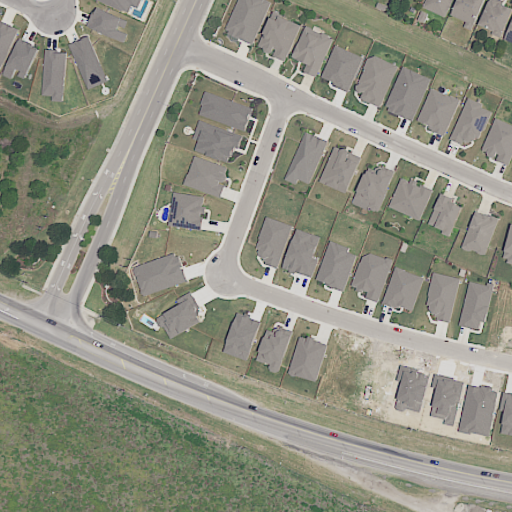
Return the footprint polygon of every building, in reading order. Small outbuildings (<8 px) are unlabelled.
[(94,0),(128,14),(132,7),(137,9),(141,0),(94,0)] [(270,2),(265,0),(237,0),(224,32),(252,44),(270,2)] [(428,0),(455,0),(447,18),(425,8),(428,0)] [(485,0),(475,25),(452,15),(458,0),(485,0)] [(511,11),(491,2),(480,26),(502,36),(511,14),(511,11)] [(124,43),(128,33),(124,31),(128,21),(96,8),(88,28),(124,43)] [(284,62),(300,26),(279,16),(277,20),(270,17),(257,48),(271,54),(270,56),(284,62)] [(303,72),(316,78),(333,38),(305,27),(292,58),(306,64),(303,72)] [(88,91),(108,82),(88,37),(69,45),(88,91)] [(25,79),(39,49),(20,40),(3,75),(12,79),(14,74),(25,79)] [(64,102),(65,52),(44,52),(43,96),(52,96),(52,102),(64,102)] [(380,108),(397,66),(370,55),(355,91),(362,94),(360,100),(380,108)] [(446,135),(459,100),(430,89),(417,124),(446,135)] [(467,100),(449,140),(462,145),(464,140),(476,146),(491,110),(467,100)] [(245,129),(250,110),(241,107),(236,126),(245,129)] [(495,161),(508,166),(511,156),(511,125),(494,119),(481,152),(497,158),(495,161)] [(327,142),(304,132),(284,180),(296,185),(298,180),(309,185),(327,142)] [(319,183),(346,194),(361,158),(334,146),(319,183)] [(228,168),(193,156),(184,186),(220,198),(225,184),(223,184),(228,168)] [(379,211),(394,173),(379,167),(377,174),(366,169),(353,200),(379,211)] [(432,188),(400,178),(389,209),(421,220),(432,188)] [(168,226),(200,231),(206,197),(173,192),(168,226)] [(462,204),(439,196),(428,226),(450,235),(462,204)] [(498,220),(476,211),(461,247),(483,257),(498,220)] [(291,225),(266,218),(253,259),(278,267),(291,225)] [(511,262),(511,225),(502,260),(511,262)] [(282,268),(311,278),(318,260),(313,258),(320,237),(296,229),(282,268)] [(328,243),(316,282),(344,291),(357,252),(328,243)] [(378,303),(392,261),(363,252),(351,288),(367,293),(365,299),(378,303)] [(133,267),(142,297),(186,283),(177,254),(133,267)] [(423,277),(394,268),(383,304),(412,313),(423,277)] [(459,279),(434,273),(424,316),(450,322),(459,279)] [(459,326),(479,330),(480,322),(485,323),(493,286),(468,282),(459,326)] [(278,373),(291,334),(277,329),(273,340),(264,337),(256,361),(271,366),(270,370),(278,373)] [(317,382),(326,343),(298,336),(289,375),(317,382)]
